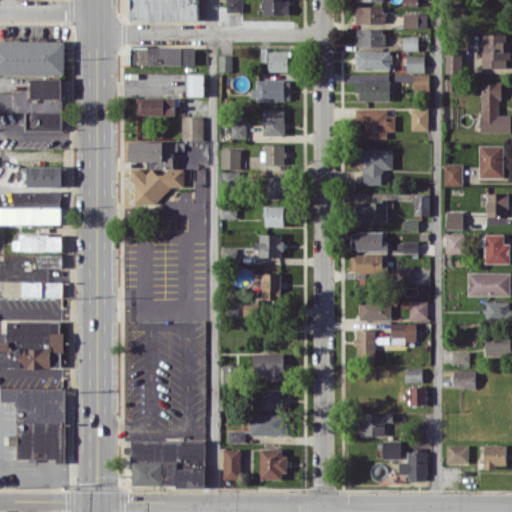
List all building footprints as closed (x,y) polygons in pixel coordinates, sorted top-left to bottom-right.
[(199,21),(198,0),(131,0),(131,20),(199,21)] [(227,0),(227,11),(243,11),(242,0),(227,0)] [(262,0),(262,14),(290,14),(289,0),(262,0)] [(385,6),(357,5),(357,23),(385,23),(385,6)] [(404,27),(427,27),(427,13),(404,13),(404,27)] [(385,46),(386,28),(357,28),(357,45),(385,46)] [(510,33),(483,33),(483,67),(507,67),(506,59),(510,59),(510,33)] [(419,35),(404,35),(404,49),(419,49),(419,35)] [(0,73),(65,74),(65,40),(0,40),(0,73)] [(195,64),(195,45),(130,46),(131,65),(195,64)] [(261,61),(268,61),(268,71),(288,71),(288,49),(261,49),(261,61)] [(356,69),(392,68),(391,49),(355,50),(356,69)] [(446,73),(463,72),(462,52),(446,53),(446,73)] [(425,55),(407,54),(407,72),(425,72),(425,55)] [(219,70),(232,70),(232,55),(219,55),(219,70)] [(204,73),(187,74),(187,95),(205,95),(204,73)] [(430,74),(414,74),(414,90),(429,90),(430,74)] [(62,78),(32,78),(32,91),(0,90),(0,110),(25,111),(25,129),(62,129),(62,78)] [(257,80),(257,88),(252,88),(252,99),(291,99),(291,80),(257,80)] [(390,100),(391,81),(355,80),(355,92),(361,92),(361,100),(390,100)] [(481,132),(511,131),(511,114),(500,114),(500,83),(480,83),(481,132)] [(175,115),(175,97),(137,97),(137,114),(175,115)] [(285,108),(263,108),(263,135),(285,135),(285,108)] [(365,137),(386,138),(387,130),(395,130),(396,114),(388,114),(388,108),(355,108),(355,122),(365,122),(365,137)] [(428,109),(412,108),(411,129),(428,130),(428,109)] [(204,116),(182,116),(182,139),(204,139),(204,116)] [(231,137),(246,137),(246,119),(231,119),(231,137)] [(133,201),(169,201),(169,186),(185,186),(185,168),(174,168),(174,150),(184,150),(184,141),(130,141),(130,161),(147,161),(147,169),(133,169),(133,201)] [(285,144),(263,143),(262,162),(284,163),(285,144)] [(503,144),(479,145),(480,177),(504,176),(503,144)] [(241,168),(242,148),(222,148),(221,168),(241,168)] [(363,184),(382,183),(382,168),(393,168),(393,148),(363,148),(363,184)] [(463,163),(445,164),(445,185),(463,185),(463,163)] [(63,166),(28,166),(28,186),(63,186),(63,166)] [(266,197),(285,197),(285,176),(266,176),(266,197)] [(61,204),(61,190),(41,191),(42,204),(61,204)] [(488,216),(509,215),(509,192),(487,192),(488,216)] [(415,215),(430,215),(430,193),(414,194),(415,215)] [(387,219),(387,200),(356,200),(357,220),(387,219)] [(221,217),(238,218),(238,201),(221,201),(221,217)] [(286,205),(265,205),(266,226),(286,225),(286,205)] [(0,206),(0,222),(62,224),(63,207),(0,206)] [(463,228),(463,210),(446,210),(446,228),(463,228)] [(388,249),(388,241),(383,241),(383,231),(352,231),(352,249),(388,249)] [(13,239),(13,249),(62,251),(63,234),(19,233),(19,239),(13,239)] [(283,233),(260,234),(260,241),(254,241),(254,249),(260,249),(260,257),(283,256),(283,233)] [(447,253),(465,252),(464,233),(446,233),(447,253)] [(510,263),(510,243),(504,243),(504,234),(486,233),(485,262),(510,263)] [(418,240),(403,241),(403,252),(419,252),(418,240)] [(238,257),(237,247),(223,248),(223,258),(238,257)] [(351,273),(384,272),(383,253),(350,254),(351,273)] [(62,254),(37,254),(37,266),(62,267),(62,254)] [(414,266),(397,266),(397,280),(414,280),(414,266)] [(281,272),(263,272),(262,300),(280,300),(281,272)] [(468,294),(511,295),(511,272),(469,272),(468,294)] [(63,281),(3,280),(3,296),(63,296),(63,281)] [(392,319),(391,299),(359,300),(360,320),(392,319)] [(428,318),(428,300),(410,300),(410,318),(428,318)] [(486,320),(511,320),(511,301),(487,301),(486,320)] [(63,321),(7,320),(7,341),(0,340),(0,366),(61,367),(61,352),(63,352),(63,321)] [(416,323),(392,322),(391,342),(416,342),(416,323)] [(358,353),(375,354),(375,329),(358,329),(358,353)] [(486,355),(511,354),(511,334),(486,335),(486,355)] [(470,351),(452,351),(452,363),(470,362),(470,351)] [(285,353),(254,352),(254,375),(266,375),(266,379),(284,380),(285,353)] [(236,364),(222,364),(222,386),(236,386),(236,364)] [(423,367),(405,368),(406,382),(423,381),(423,367)] [(476,369),(454,369),(454,387),(476,387),(476,369)] [(426,386),(408,385),(407,403),(426,403),(426,386)] [(66,387),(2,387),(2,401),(18,401),(18,434),(10,434),(10,444),(18,444),(18,458),(61,458),(61,421),(65,421),(66,387)] [(284,388),(259,387),(259,409),(283,410),(284,388)] [(287,434),(287,412),(251,412),(251,434),(287,434)] [(384,434),(384,421),(393,421),(393,412),(360,413),(361,435),(384,434)] [(229,442),(246,441),(246,430),(228,430),(229,442)] [(206,486),(206,439),(133,439),(133,486),(206,486)] [(401,458),(400,440),(382,440),(383,458),(401,458)] [(469,444),(447,444),(447,462),(469,463),(469,444)] [(507,444),(485,444),(485,468),(497,468),(497,464),(507,464),(507,444)] [(241,448),(224,448),(224,478),(242,478),(241,448)] [(285,448),(261,448),(260,478),(285,478),(285,448)] [(400,473),(409,473),(409,480),(427,479),(426,450),(407,451),(408,461),(400,461),(400,473)]
